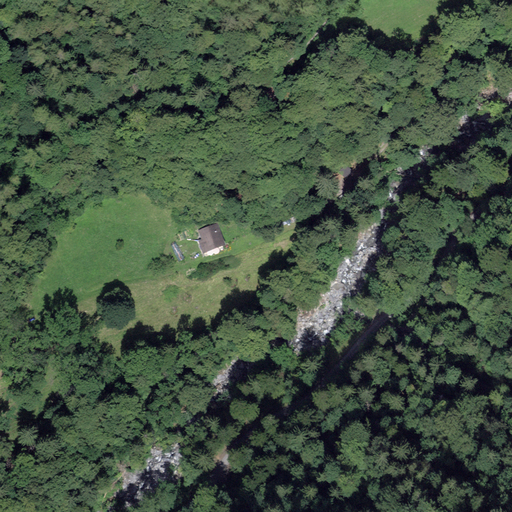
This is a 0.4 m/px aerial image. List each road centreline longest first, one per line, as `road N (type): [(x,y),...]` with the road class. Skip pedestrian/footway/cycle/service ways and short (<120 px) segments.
road 1 (unclassified): [(511,180),(315,393),(237,444),(183,511)]
road 2 (track): [(0,172),(47,128),(175,114),(250,91),(290,62),(341,0)]
